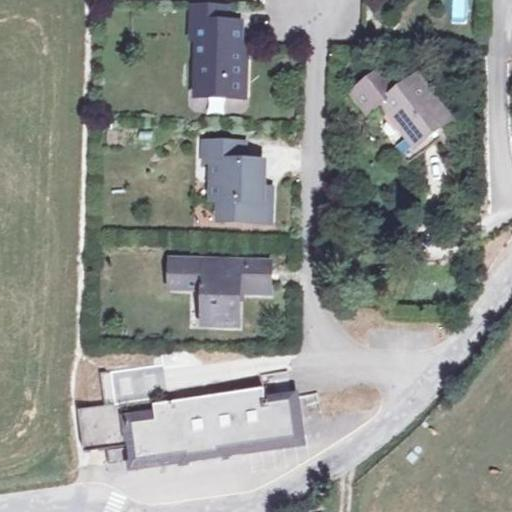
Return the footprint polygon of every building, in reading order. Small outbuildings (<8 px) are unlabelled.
[(224,6),(192,6),(191,94),(246,95),(247,54),(241,54),(242,19),(224,19),(224,6)] [(353,91),(370,113),(384,102),(418,146),(452,120),(418,77),(417,77),(411,70),(398,79),(387,64),(353,91)] [(265,202),(265,164),(223,164),(223,145),(207,145),(207,163),(215,163),(214,204),(222,204),(222,224),(272,225),(273,202),(265,202)] [(241,263),(184,262),(183,290),(207,290),(206,326),(239,327),(240,293),(271,294),(271,266),(240,266),(241,263)] [(115,400),(112,373),(101,374),(103,401),(115,400)] [(303,445),(299,429),(291,400),(269,404),(267,392),(158,409),(159,420),(136,424),(141,453),(143,468),(303,445)] [(82,448),(121,442),(114,403),(76,409),(82,448)] [(135,451),(114,455),(115,457),(116,466),(137,463),(135,454),(135,451)]
